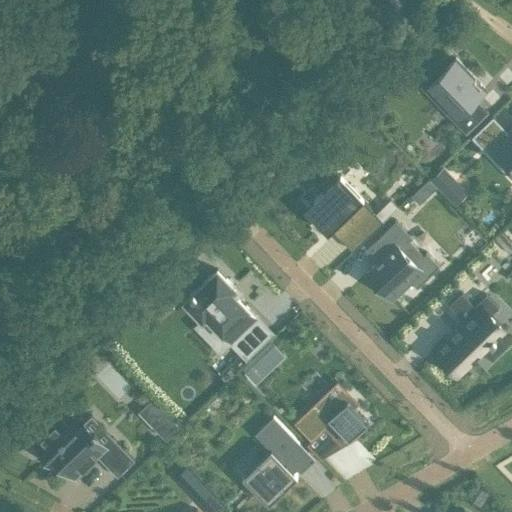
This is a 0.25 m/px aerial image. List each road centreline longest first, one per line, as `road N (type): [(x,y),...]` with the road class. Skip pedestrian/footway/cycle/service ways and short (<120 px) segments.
road 1 (residential): [(467,454),(257,234)]
road 2 (residential): [(467,454),(360,511)]
